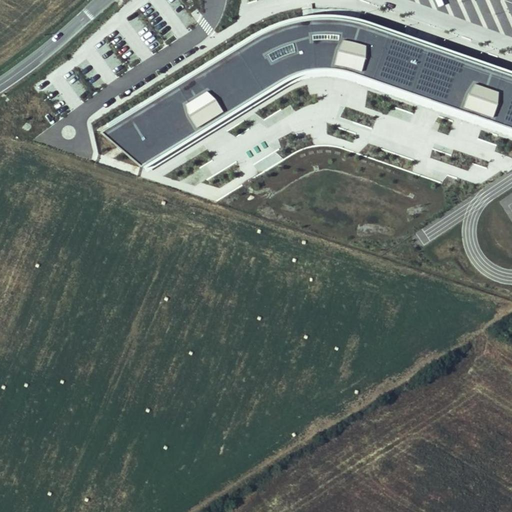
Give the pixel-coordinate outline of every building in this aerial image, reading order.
[(166,0),(170,12),(182,8),(179,0),(166,0)] [(185,6),(172,15),(183,31),(196,22),(185,6)] [(511,69),(340,17),(336,28),(339,29),(337,37),(365,46),(355,77),(388,87),(386,95),(437,111),(435,116),(511,139),(511,69)] [(162,19),(154,23),(157,31),(166,26),(162,19)] [(208,90),(178,102),(188,127),(218,115),(208,90)] [(54,105),(62,99),(56,92),(48,98),(54,105)]
